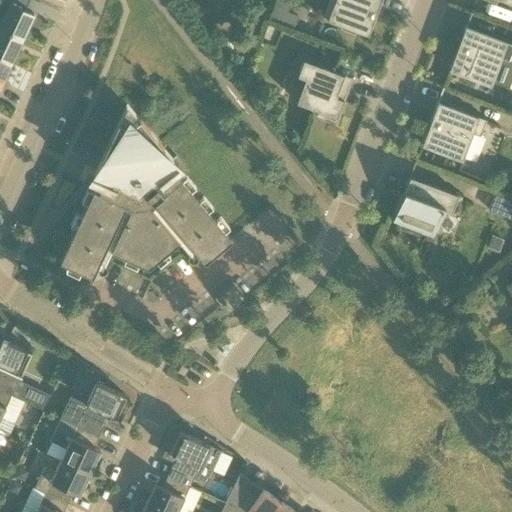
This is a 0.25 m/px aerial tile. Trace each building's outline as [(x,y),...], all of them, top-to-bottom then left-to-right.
[(3,0),(2,0),(2,1),(0,0),(0,28),(23,39),(34,14),(3,0)] [(383,0),(335,0),(329,19),(321,16),(320,18),(342,26),(340,29),(355,35),(357,31),(369,36),(383,0)] [(299,17),(287,13),(273,7),(268,20),(294,30),(299,17)] [(263,24),(246,17),(240,33),(257,39),(263,24)] [(511,62),(509,62),(511,54),(511,44),(466,27),(451,67),(464,72),(462,76),(477,81),(479,77),(492,83),(493,82),(511,89),(511,62)] [(0,58),(11,64),(23,39),(0,28),(0,58)] [(0,87),(11,64),(0,58),(0,87)] [(316,116),(333,123),(336,124),(354,78),(353,77),(352,79),(304,60),(298,77),(306,80),(297,103),(318,111),(316,116)] [(487,121),(438,102),(423,142),(435,147),(434,150),(449,156),(450,152),(464,157),(473,134),(481,137),(487,121)] [(60,262),(92,277),(93,277),(106,248),(148,268),(184,238),(190,246),(205,263),(232,240),(174,170),(179,166),(127,104),(119,122),(93,177),(99,179),(60,262)] [(459,196),(409,177),(394,217),(407,222),(406,225),(421,231),(422,227),(437,233),(437,231),(436,231),(445,209),(453,212),(459,196)] [(511,218),(511,203),(494,198),(490,210),(511,218)] [(234,283),(215,297),(221,304),(229,316),(249,299),(246,295),(234,283)] [(0,391),(11,397),(19,380),(32,353),(24,349),(2,339),(0,343),(0,391)] [(78,375),(82,365),(70,360),(66,370),(78,375)] [(121,410),(127,397),(97,383),(87,404),(70,397),(60,420),(76,427),(99,437),(109,416),(120,421),(124,411),(121,410)] [(38,388),(30,405),(42,411),(50,394),(38,388)] [(2,417),(11,397),(0,391),(0,431),(9,436),(14,426),(12,422),(2,417)] [(50,442),(66,449),(61,460),(91,474),(101,452),(94,448),(99,437),(76,427),(60,420),(50,442)] [(176,458),(174,463),(167,477),(190,488),(199,467),(212,473),(223,451),(180,431),(174,445),(171,443),(166,453),(176,458)] [(80,496),(91,474),(61,460),(55,473),(45,468),(35,489),(45,494),(68,504),(73,493),(80,496)] [(156,511),(178,511),(190,488),(167,477),(163,488),(155,484),(145,507),(156,511)] [(258,497),(236,482),(221,511),(273,511),(280,502),(263,490),(258,497)] [(64,511),(68,504),(45,494),(36,511),(64,511)] [(295,511),(280,502),(273,511),(295,511)]
